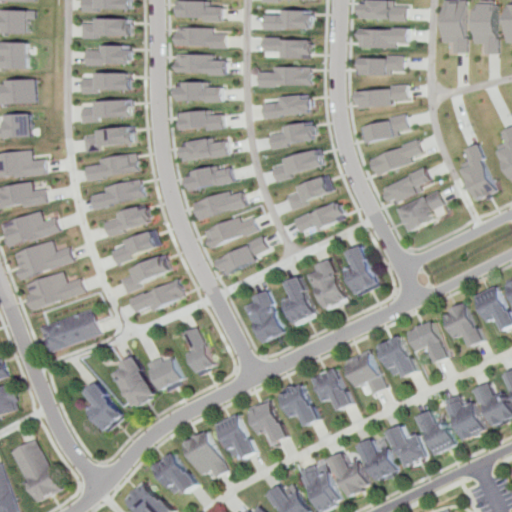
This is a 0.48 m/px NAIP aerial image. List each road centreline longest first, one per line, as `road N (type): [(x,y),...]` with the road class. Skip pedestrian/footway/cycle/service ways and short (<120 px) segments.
road 1 (residential): [(413,300),(155,429),(70,511)]
road 2 (residential): [(254,378),(176,202),(160,91),(161,0)]
road 3 (residential): [(338,0),(344,143),(413,300)]
road 4 (residential): [(98,488),(57,432),(0,277)]
road 5 (tertiary): [(511,446),(378,511)]
road 6 (residential): [(511,212),(398,266)]
